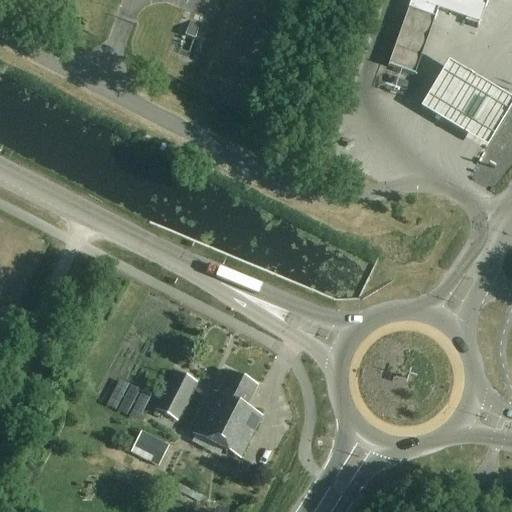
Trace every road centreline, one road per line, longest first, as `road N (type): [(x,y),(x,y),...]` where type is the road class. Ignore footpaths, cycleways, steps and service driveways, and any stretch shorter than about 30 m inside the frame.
road 1 (unclassified): [(502,219),(428,184),(342,199),(308,193),(0,35)]
road 2 (unclassified): [(87,216),(0,410)]
road 3 (tertiary): [(87,216),(225,286)]
road 4 (tertiary): [(361,325),(334,323),(253,287),(225,286)]
road 5 (tertiary): [(225,286),(236,304),(336,370)]
